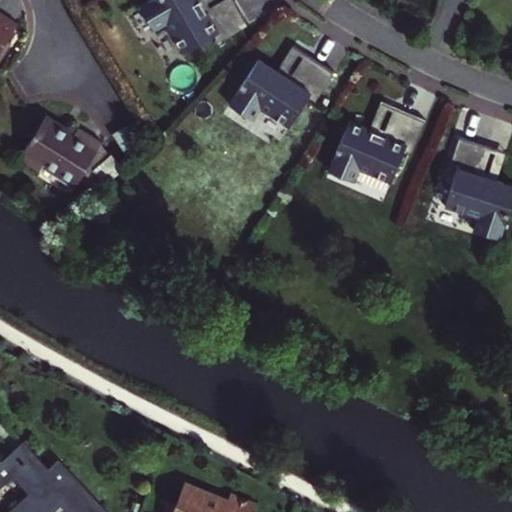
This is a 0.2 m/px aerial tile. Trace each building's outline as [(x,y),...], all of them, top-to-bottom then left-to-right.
[(149,0),(140,6),(154,30),(165,24),(183,53),(214,35),(218,41),(248,24),(234,0),(221,0),(205,10),(199,0),(149,0)] [(221,0),(199,0),(205,10),(221,0)] [(0,2),(0,49),(21,16),(0,2)] [(298,56),(278,79),(289,88),(309,65),(298,56)] [(261,65),(227,107),(248,125),(257,115),(283,137),(306,109),(312,114),(335,86),(309,65),(289,88),(278,79),(261,65)] [(380,134),(392,106),(379,100),(367,128),(380,134)] [(347,120),(326,169),(351,180),(357,168),(388,182),(403,148),(410,151),(423,119),(392,106),(380,134),(367,128),(347,120)] [(42,117),(18,160),(39,172),(43,165),(77,184),(90,159),(100,140),(74,126),(71,133),(42,117)] [(484,146),(452,136),(441,169),(448,172),(437,206),(470,217),(465,229),(492,238),(509,187),(488,180),(474,175),(484,146)] [(96,167),(111,154),(100,140),(90,159),(96,167)] [(498,151),(484,146),(474,175),(488,180),(498,151)] [(96,167),(107,182),(125,166),(115,150),(111,154),(96,167)] [(33,479),(45,468),(24,444),(11,455),(33,479)] [(0,511),(50,511),(57,506),(63,511),(103,511),(55,460),(45,468),(33,479),(11,455),(0,465),(0,511)] [(222,495),(218,503),(186,487),(177,506),(169,502),(164,511),(255,511),(256,511),(222,495)]
